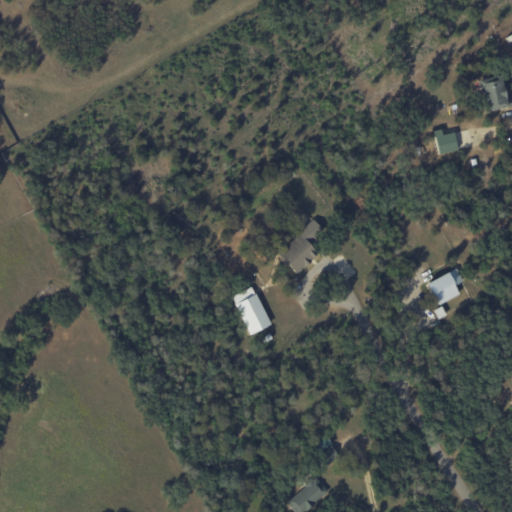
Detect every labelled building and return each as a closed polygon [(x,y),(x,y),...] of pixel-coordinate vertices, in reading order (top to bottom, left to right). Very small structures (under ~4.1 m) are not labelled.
[(478,83),(485,110),(505,105),(498,78),(478,83)] [(432,131),(437,154),(456,150),(453,132),(440,135),(439,129),(432,131)] [(316,254),(306,243),(321,230),(311,219),(275,253),(295,274),(316,254)] [(425,281),(434,305),(458,296),(453,285),(461,282),(456,269),(425,281)] [(270,324),(250,286),(229,298),(249,335),(270,324)] [(445,316),(440,306),(433,310),(437,319),(445,316)] [(337,458),(325,437),(312,444),(324,466),(337,458)] [(303,511),(327,490),(314,476),(286,502),(294,511),(303,511)]
